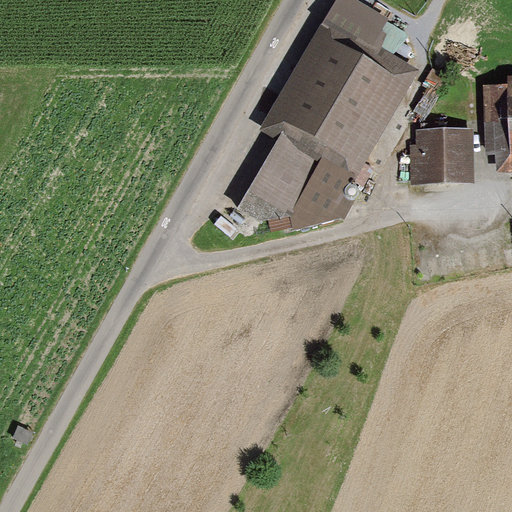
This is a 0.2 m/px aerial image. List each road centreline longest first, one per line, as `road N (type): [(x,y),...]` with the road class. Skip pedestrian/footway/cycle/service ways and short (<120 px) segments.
road 1 (unclassified): [(10,511),(297,0)]
road 2 (track): [(151,258),(181,266),(490,194)]
